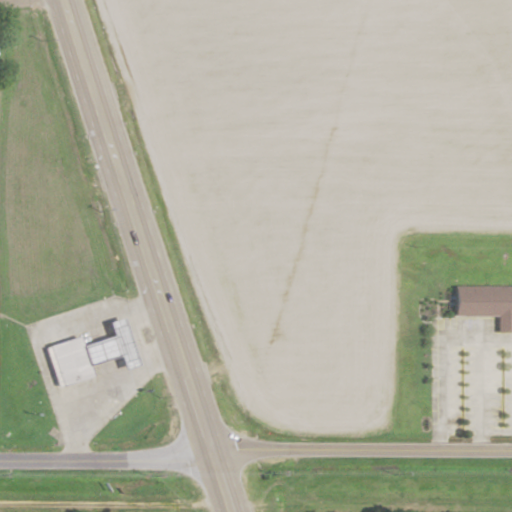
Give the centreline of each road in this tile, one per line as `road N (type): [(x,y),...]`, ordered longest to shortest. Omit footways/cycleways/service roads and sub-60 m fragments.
road 1 (secondary): [(230,511),(62,0)]
road 2 (residential): [(213,454),(511,452)]
road 3 (residential): [(0,504),(228,502)]
road 4 (residential): [(0,458),(213,454)]
